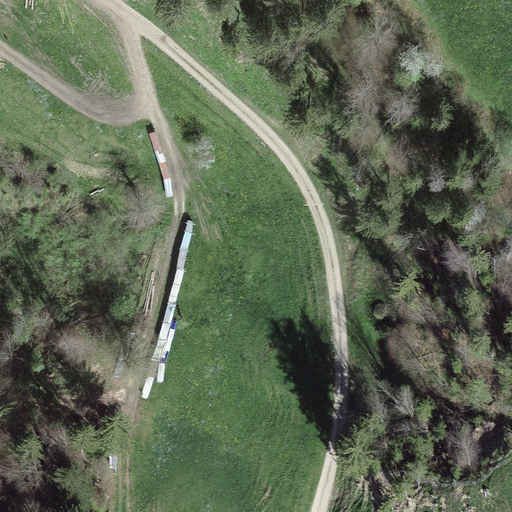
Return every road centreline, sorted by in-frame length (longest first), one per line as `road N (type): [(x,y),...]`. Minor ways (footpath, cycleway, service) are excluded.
road 1 (track): [(101,0),(172,51),(297,165),(323,208),(341,266),(348,402),(323,511)]
road 2 (track): [(131,22),(165,142),(176,237),(132,400),(115,511)]
